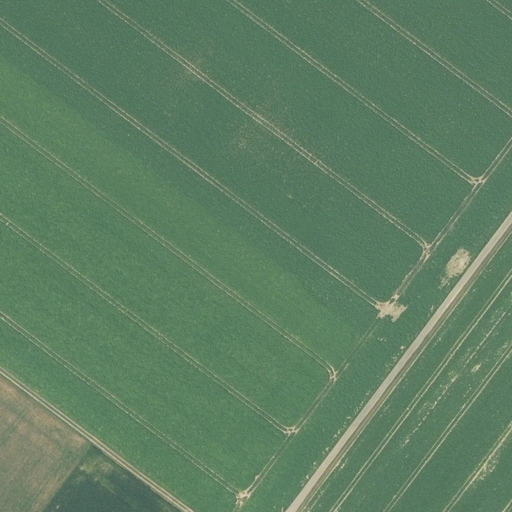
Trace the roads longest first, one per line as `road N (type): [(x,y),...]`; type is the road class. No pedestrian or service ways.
road 1 (unclassified): [(289,511),(511,216)]
road 2 (track): [(0,370),(188,511)]
